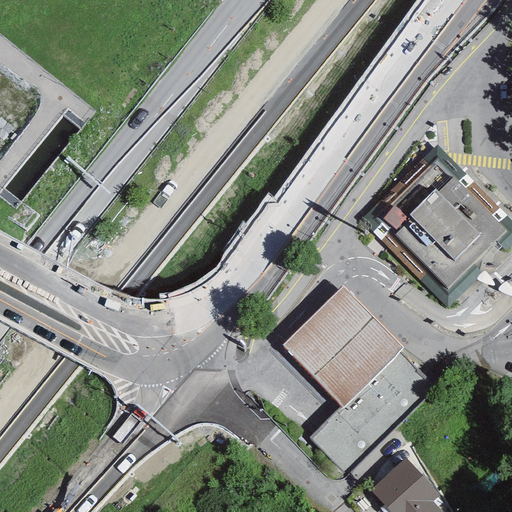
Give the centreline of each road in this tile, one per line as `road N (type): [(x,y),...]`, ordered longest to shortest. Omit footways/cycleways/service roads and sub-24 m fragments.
road 1 (motorway): [(0,431),(349,0)]
road 2 (secondary): [(168,344),(206,325),(234,298),(456,0)]
road 3 (motorway): [(245,0),(0,310)]
road 4 (unclassified): [(342,511),(168,344)]
road 5 (motorway): [(62,511),(159,402),(168,344)]
road 6 (secondary): [(168,344),(122,344),(0,280)]
